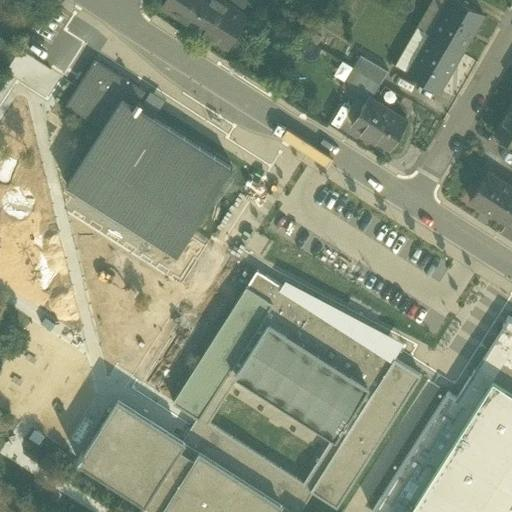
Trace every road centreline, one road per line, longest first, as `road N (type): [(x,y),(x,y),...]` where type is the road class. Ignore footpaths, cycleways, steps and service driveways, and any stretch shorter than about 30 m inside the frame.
road 1 (residential): [(413,205),(116,15)]
road 2 (residential): [(413,205),(511,35)]
